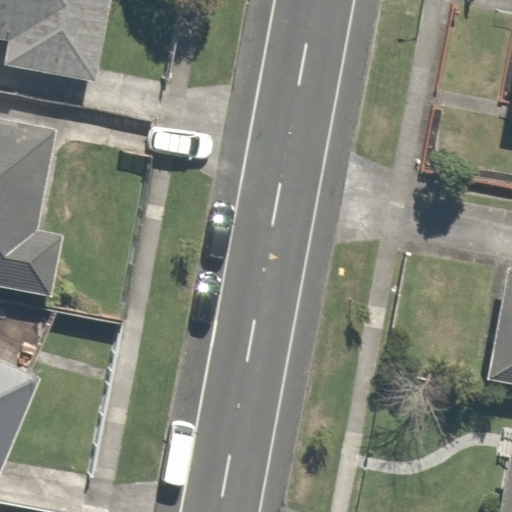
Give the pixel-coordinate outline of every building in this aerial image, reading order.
[(0,0),(0,60),(82,74),(94,0),(0,0)] [(25,221),(42,131),(0,122),(0,285),(38,293),(51,226),(25,221)] [(511,264),(492,262),(474,375),(511,382),(511,264)] [(0,434),(29,373),(0,359),(0,434)] [(511,511),(511,448),(504,447),(488,511),(511,511)]
